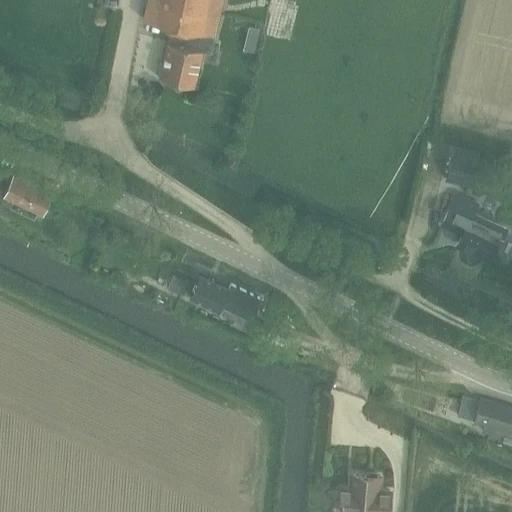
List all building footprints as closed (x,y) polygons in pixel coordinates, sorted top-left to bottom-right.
[(166,39),(158,76),(195,84),(203,49),(211,51),(223,0),(145,0),(142,17),(183,26),(179,42),(166,39)] [(249,27),(246,38),(251,40),(248,51),(254,53),(259,29),(249,27)] [(454,144),(444,179),(471,186),(481,151),(454,144)] [(0,205),(4,198),(5,194),(42,212),(52,191),(14,174),(0,167),(0,205)] [(454,193),(441,221),(460,229),(455,240),(488,256),(502,226),(473,212),(477,204),(454,193)] [(173,272),(166,285),(183,293),(190,280),(173,272)] [(200,273),(188,300),(217,314),(222,304),(249,317),(260,295),(230,281),(228,286),(200,273)] [(463,395),(457,415),(486,423),(483,431),(493,434),(496,426),(511,430),(511,406),(480,397),(480,400),(463,395)] [(388,511),(390,491),(379,490),(380,476),(351,474),(350,488),(342,487),(339,490),(337,510),(339,511),(388,511)]
